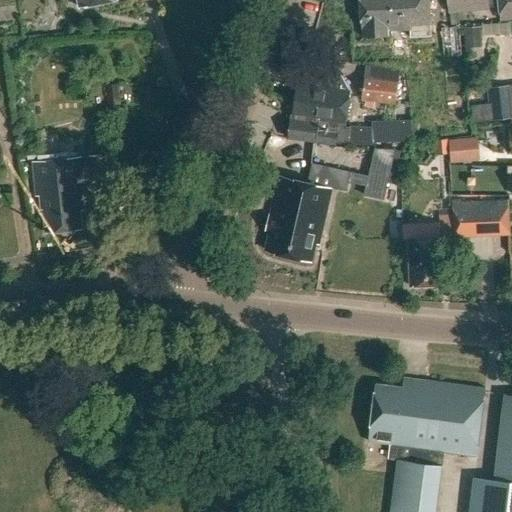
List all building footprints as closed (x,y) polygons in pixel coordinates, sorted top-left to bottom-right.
[(363,27),(364,37),(389,36),(388,31),(411,30),(411,25),(431,24),(429,0),(360,0),(362,27),(363,27)] [(454,0),(455,10),(495,8),(494,0),(454,0)] [(511,0),(499,0),(502,18),(511,17),(511,0)] [(442,28),(444,56),(462,54),(460,26),(442,28)] [(483,49),(482,27),(466,28),(467,49),(483,49)] [(291,118),(289,137),(336,143),(349,145),(351,128),(350,127),(354,91),(343,73),(310,69),(308,85),(298,84),(294,114),(292,114),(292,119),(291,118)] [(362,99),(396,103),(399,80),(365,75),(362,99)] [(119,84),(107,85),(108,104),(120,103),(119,84)] [(511,117),(508,85),(488,88),(489,103),(491,120),(511,118),(511,117)] [(489,103),(471,105),(473,123),(491,120),(489,103)] [(351,128),(349,145),(372,147),(372,144),(412,142),(411,122),(370,123),(370,129),(351,128)] [(478,137),(449,140),(452,162),(480,159),(478,137)] [(374,148),(373,188),(394,188),(394,148),(374,148)] [(116,187),(113,153),(90,155),(93,189),(116,187)] [(83,229),(81,210),(85,210),(83,191),(85,190),(82,156),(33,161),(38,209),(44,209),(46,233),(83,229)] [(265,250),(312,261),(316,243),(319,244),(332,188),(279,175),(270,214),(269,214),(266,226),(271,227),(265,250)] [(409,239),(411,285),(442,284),(440,237),(454,237),(454,235),(510,233),(509,199),(453,202),(453,214),(440,215),(440,221),(403,223),(404,239),(409,239)] [(390,444),(477,456),(485,388),(404,378),(403,387),(376,383),(375,388),(368,441),(390,444)] [(390,511),(435,511),(442,465),(397,459),(390,511)] [(475,477),(469,511),(511,511),(511,481),(494,479),(475,477)]
